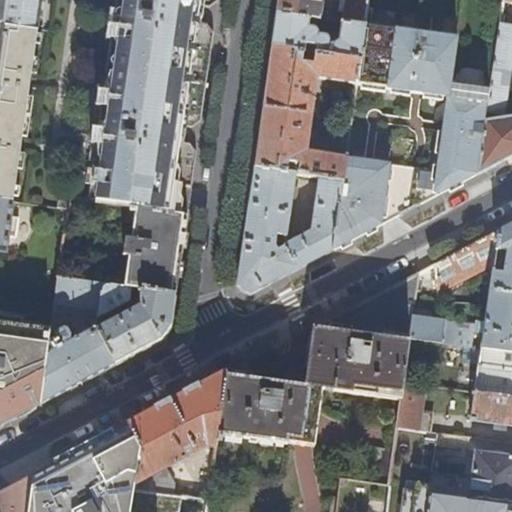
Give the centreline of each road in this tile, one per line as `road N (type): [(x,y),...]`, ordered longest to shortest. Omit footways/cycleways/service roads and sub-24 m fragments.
road 1 (residential): [(223,340),(207,311),(252,0)]
road 2 (residential): [(223,340),(511,190)]
road 3 (residential): [(0,459),(223,340)]
